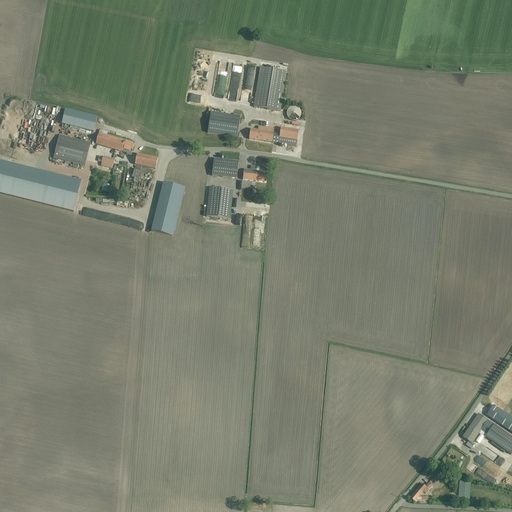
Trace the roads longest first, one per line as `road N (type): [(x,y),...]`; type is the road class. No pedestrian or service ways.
road 1 (unclassified): [(511,197),(257,153),(162,149),(105,128)]
road 2 (unclassified): [(511,351),(398,505)]
